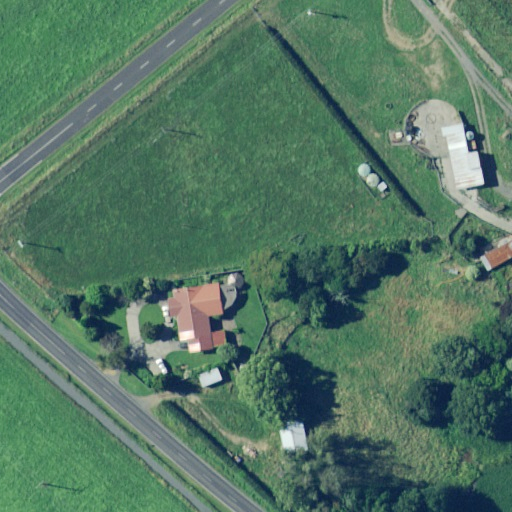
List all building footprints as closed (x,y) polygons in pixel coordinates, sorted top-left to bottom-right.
[(466,125),(441,129),(443,138),(448,137),(455,190),(486,185),(481,152),(469,154),(466,125)] [(511,242),(482,259),(489,272),(511,259),(511,242)] [(224,314),(218,285),(176,292),(177,298),(169,300),(172,318),(178,317),(182,341),(189,340),(192,353),(225,347),(222,331),(212,333),(209,317),(224,314)] [(223,380),(219,369),(199,377),(204,388),(223,380)] [(310,451),(304,420),(281,425),(287,455),(310,451)]
